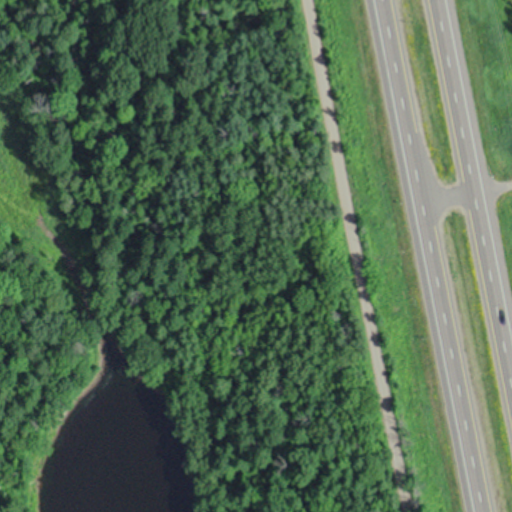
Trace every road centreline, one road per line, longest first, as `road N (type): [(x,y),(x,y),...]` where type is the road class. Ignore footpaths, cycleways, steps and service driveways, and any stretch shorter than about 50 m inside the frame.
road 1 (trunk): [(378,0),(477,511)]
road 2 (trunk): [(511,387),(436,0)]
